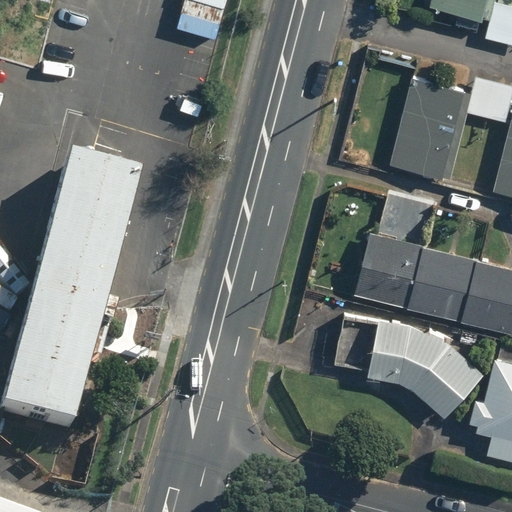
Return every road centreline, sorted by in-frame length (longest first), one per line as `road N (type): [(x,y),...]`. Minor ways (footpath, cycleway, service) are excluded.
road 1 (secondary): [(303,0),(180,457)]
road 2 (residential): [(180,457),(384,511)]
